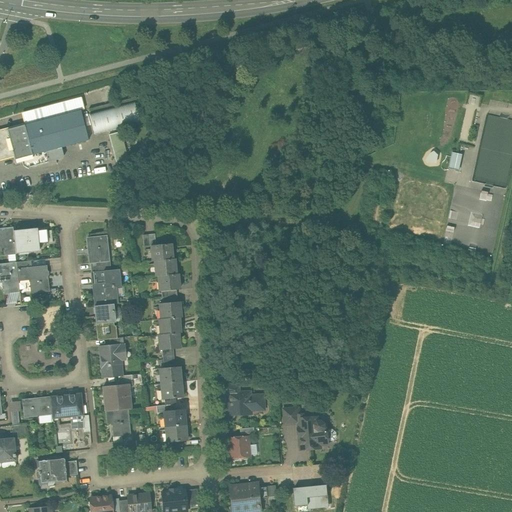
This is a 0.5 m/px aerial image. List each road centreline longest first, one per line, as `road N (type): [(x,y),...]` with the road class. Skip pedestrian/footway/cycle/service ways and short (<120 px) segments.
road 1 (residential): [(63,213),(183,215),(198,223),(210,474)]
road 2 (residential): [(63,213),(81,356),(75,374),(66,383),(28,387),(10,380),(5,347),(14,321)]
road 3 (secondary): [(9,2),(137,13),(300,0)]
road 4 (track): [(198,223),(349,223),(366,171),(375,166),(444,178)]
road 5 (track): [(364,0),(379,34),(405,45),(511,60)]
road 6 (residential): [(210,474),(98,482),(87,466)]
